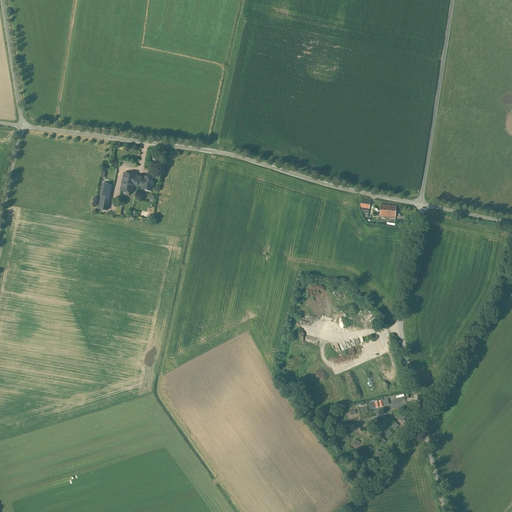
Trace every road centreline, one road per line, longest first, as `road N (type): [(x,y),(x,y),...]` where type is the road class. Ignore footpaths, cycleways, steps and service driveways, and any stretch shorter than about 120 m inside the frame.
road 1 (unclassified): [(420,204),(230,153),(21,125)]
road 2 (unclassified): [(444,511),(398,325),(420,204)]
road 3 (unclassified): [(420,204),(452,0)]
road 4 (unclassified): [(21,125),(1,0)]
